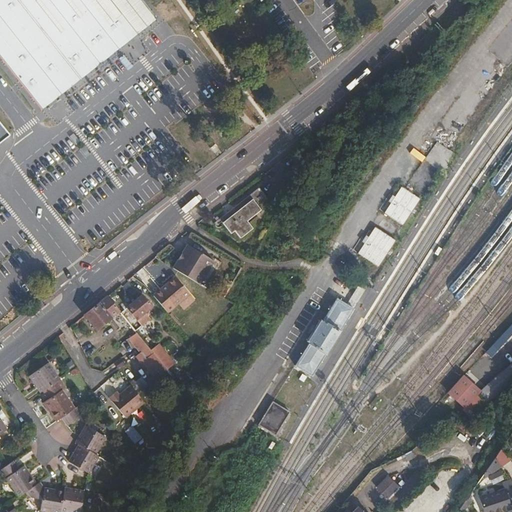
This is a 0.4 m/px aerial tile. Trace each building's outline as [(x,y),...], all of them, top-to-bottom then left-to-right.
[(157,18),(142,0),(0,0),(0,57),(41,110),(157,18)] [(511,50),(502,43),(503,42),(498,38),(488,49),(507,65),(511,59),(511,50)] [(239,113),(232,117),(240,127),(246,123),(239,113)] [(0,141),(9,134),(0,122),(0,141)] [(440,168),(446,171),(455,152),(436,144),(432,153),(444,158),(440,168)] [(383,212),(402,225),(420,199),(401,186),(383,212)] [(230,213),(229,212),(219,219),(231,234),(234,231),(240,238),(253,228),(247,221),(261,210),(258,206),(267,198),(259,188),(232,209),(233,211),(230,213)] [(357,251),(379,265),(396,239),(373,225),(357,251)] [(172,268),(199,285),(214,261),(187,245),(172,268)] [(175,277),(166,284),(168,285),(176,278),(175,277)] [(153,296),(168,313),(178,304),(190,294),(176,278),(168,285),(166,284),(153,296)] [(365,291),(357,286),(351,295),(348,300),(346,303),(354,308),(356,305),(359,300),(365,291)] [(190,294),(178,304),(183,310),(195,300),(190,294)] [(142,295),(127,308),(142,325),(150,318),(145,312),(152,307),(142,295)] [(120,311),(107,296),(85,314),(97,330),(120,311)] [(309,342),(295,365),(312,376),(353,309),(336,298),(322,321),(320,320),(307,341),(309,342)] [(146,359),(153,353),(136,332),(129,338),(146,359)] [(43,391),(60,379),(48,363),(29,376),(34,384),(40,393),(43,391)] [(463,376),(448,393),(464,407),(462,409),(470,418),(485,405),(485,404),(511,380),(511,365),(506,370),(506,369),(480,391),(463,376)] [(61,418),(76,408),(62,389),(65,387),(60,379),(43,391),(48,399),(43,403),(46,408),(56,422),(61,418)] [(128,381),(107,396),(124,418),(144,403),(128,381)] [(272,401),(258,425),(275,435),(290,412),(272,401)] [(85,414),(79,406),(76,408),(81,416),(85,414)] [(81,416),(76,408),(61,418),(67,426),(81,416)] [(79,445),(95,455),(106,437),(85,425),(79,436),(75,442),(79,445)] [(88,474),(99,457),(95,455),(79,445),(73,453),(68,462),(88,473),(88,474)] [(495,458),(501,467),(502,467),(511,460),(502,447),(495,458)] [(495,458),(483,474),(486,478),(501,467),(495,458)] [(0,469),(0,471),(18,497),(26,491),(37,484),(29,472),(24,465),(19,469),(13,461),(0,469)] [(388,476),(377,487),(387,498),(398,487),(388,476)] [(37,484),(26,491),(31,498),(42,499),(40,511),(44,511),(60,511),(64,491),(50,489),(44,488),(40,481),(37,484)] [(511,509),(511,508),(511,485),(479,497),(483,511),(503,511),(511,509)] [(60,511),(80,511),(84,491),(72,489),(64,488),(64,491),(60,511)] [(472,490),(459,509),(463,511),(471,503),(473,502),(471,497),(475,492),(472,490)]
